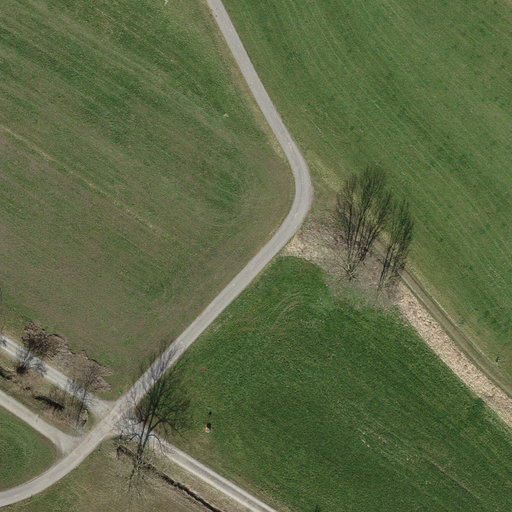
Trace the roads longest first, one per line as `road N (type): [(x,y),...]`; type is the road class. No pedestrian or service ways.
road 1 (track): [(213,0),(298,164),(302,203),(278,241),(82,453),(49,479),(0,499)]
road 2 (track): [(264,511),(0,341)]
road 3 (track): [(302,178),(342,206),(511,388)]
